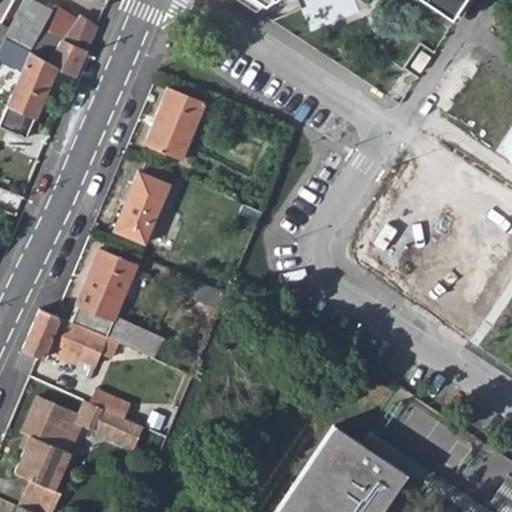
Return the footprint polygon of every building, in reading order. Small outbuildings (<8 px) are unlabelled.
[(4,33),(2,39),(26,50),(49,13),(29,0),(23,0),(7,28),(4,33)] [(92,0),(105,9),(108,0),(92,0)] [(468,0),(238,0),(254,10),(267,0),(429,0),(456,18),(468,0)] [(49,13),(26,50),(49,63),(64,40),(76,19),(55,5),(49,13)] [(76,19),(64,40),(86,53),(97,27),(79,15),(76,19)] [(0,42),(0,71),(17,80),(0,118),(0,128),(24,139),(56,67),(49,63),(26,50),(2,39),(0,42)] [(64,40),(49,63),(56,67),(76,78),(86,53),(64,40)] [(167,87),(143,144),(179,160),(203,104),(167,87)] [(511,136),(501,153),(511,160),(511,136)] [(137,170),(111,230),(142,244),(168,183),(137,170)] [(74,304),(66,321),(78,326),(117,342),(122,345),(153,358),(161,339),(124,323),(122,328),(110,323),(135,264),(99,247),(74,304)] [(186,276),(180,291),(213,306),(220,291),(186,276)] [(39,308),(22,347),(43,356),(47,346),(51,337),(66,344),(70,346),(73,340),(78,326),(66,321),(39,308)] [(78,326),(73,340),(111,356),(114,349),(117,342),(78,326)] [(51,337),(47,346),(63,352),(66,344),(51,337)] [(117,342),(114,349),(119,352),(122,345),(117,342)] [(26,431),(9,468),(24,476),(49,487),(65,449),(51,443),(63,415),(77,422),(129,446),(139,424),(82,398),(76,411),(35,393),(19,428),(26,431)] [(63,415),(51,443),(65,449),(77,422),(63,415)] [(378,511),(402,476),(360,447),(332,426),(274,511),(378,511)] [(402,476),(458,511),(482,511),(366,436),(360,447),(402,476)] [(24,476),(13,501),(18,503),(37,511),(43,511),(54,488),(49,487),(24,476)] [(491,511),(511,511),(511,485),(500,477),(481,505),(491,511)] [(37,511),(18,503),(13,511),(37,511)]
